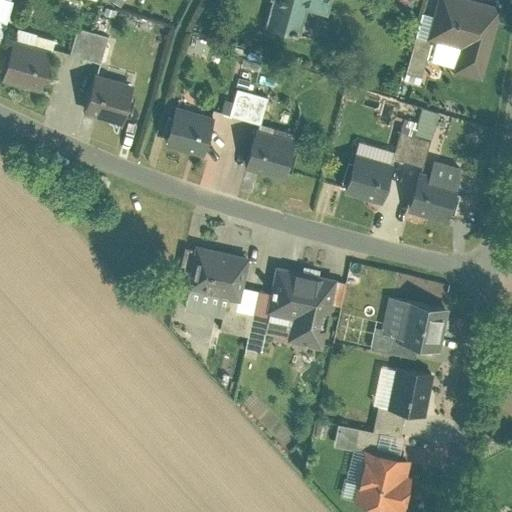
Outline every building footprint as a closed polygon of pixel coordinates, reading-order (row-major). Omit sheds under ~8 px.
[(0,0),(0,23),(5,25),(11,0),(0,0)] [(325,16),(329,0),(270,0),(263,28),(298,38),(305,11),(325,16)] [(480,80),(500,9),(468,0),(438,0),(428,40),(459,49),(452,72),(480,80)] [(66,53),(97,62),(105,34),(74,25),(66,53)] [(12,41),(0,79),(39,91),(51,52),(12,41)] [(95,75),(85,113),(120,123),(131,85),(95,75)] [(231,87),(227,115),(260,120),(265,92),(231,87)] [(391,153),(420,163),(438,111),(420,105),(414,121),(403,117),(391,153)] [(174,106),(163,145),(201,156),(212,117),(174,106)] [(245,167),(282,178),(294,136),(257,125),(245,167)] [(353,154),(342,192),(380,203),(391,164),(353,154)] [(407,212),(445,222),(457,180),(418,169),(407,212)] [(184,290),(238,302),(248,258),(193,247),(184,290)] [(319,348),(333,280),(276,267),(266,313),(291,318),(286,341),(319,348)] [(448,307),(387,295),(380,328),(374,327),(369,350),(411,358),(414,346),(440,351),(448,307)] [(424,417),(432,372),(394,365),(386,410),(424,417)] [(350,504),(384,511),(403,511),(410,483),(405,482),(410,462),(362,451),(350,504)]
